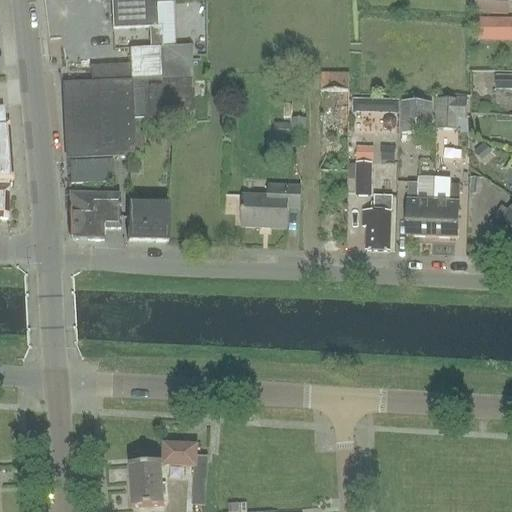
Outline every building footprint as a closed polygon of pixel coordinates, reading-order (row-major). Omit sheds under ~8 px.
[(132,84),(195,80),(193,47),(164,48),(163,28),(159,28),(158,6),(172,6),(172,0),(112,0),(114,31),(151,30),(151,49),(130,50),(131,67),(132,84)] [(477,0),(476,15),(510,16),(510,0),(477,0)] [(511,21),(494,21),(493,36),(511,36),(511,21)] [(197,124),(195,80),(132,84),(131,67),(92,69),(93,85),(68,86),(71,161),(88,160),(88,161),(147,159),(146,126),(197,124)] [(323,75),(322,173),(350,174),(351,76),(323,75)] [(511,78),(497,79),(497,91),(511,91),(511,78)] [(467,121),(468,101),(439,100),(438,130),(459,131),(459,121),(467,121)] [(354,101),(354,113),(361,114),(366,109),(366,102),(354,101)] [(387,102),(387,109),(392,114),(399,115),(399,103),(387,102)] [(403,136),(433,136),(433,105),(403,105),(403,136)] [(5,109),(0,109),(0,220),(9,221),(10,182),(15,182),(10,123),(6,123),(5,109)] [(308,121),(293,121),(293,124),(292,141),(292,146),(308,146),(308,121)] [(486,146),(476,154),(481,160),(491,152),(486,146)] [(358,150),(358,161),(369,161),(369,150),(358,150)] [(386,150),(386,162),(396,162),(396,150),(386,150)] [(357,165),(357,197),(373,198),(373,165),(357,165)] [(472,180),(471,195),(479,196),(480,181),(472,180)] [(408,239),(435,240),(435,204),(420,203),(420,185),(410,185),(408,239)] [(450,204),(435,204),(435,240),(459,241),(461,187),(450,186),(450,204)] [(303,211),(303,189),(271,188),(270,198),(245,198),(244,230),(289,231),(290,211),(303,211)] [(122,224),(123,224),(122,221),(121,198),(70,197),(71,238),(77,244),(105,244),(105,232),(122,232),(122,224)] [(391,254),(393,198),(376,197),(376,212),(364,212),(364,229),(368,229),(367,253),(391,254)] [(130,206),(129,245),(170,246),(171,207),(130,206)] [(511,211),(511,213),(503,208),(490,227),(510,241),(511,238),(511,211)] [(198,446),(165,444),(164,466),(162,466),(162,465),(148,466),(148,469),(144,469),(144,466),(131,467),(134,509),(165,507),(163,468),(195,470),(192,507),(207,507),(209,459),(198,459),(198,446)]
